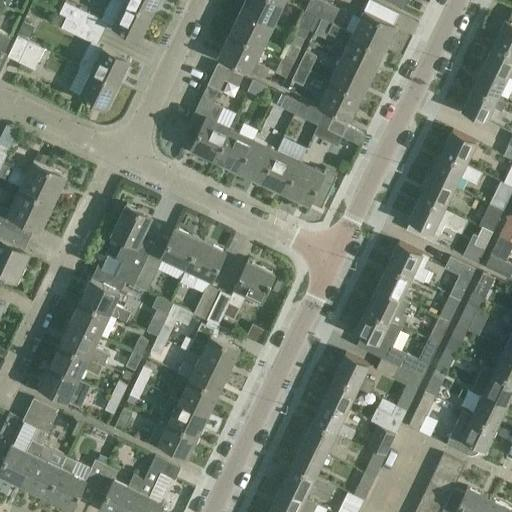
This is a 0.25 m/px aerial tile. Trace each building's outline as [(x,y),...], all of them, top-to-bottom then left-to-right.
[(141,38),(153,13),(125,0),(110,0),(102,18),(87,11),(66,1),(60,13),(67,16),(102,32),(107,20),(113,23),(113,24),(141,38)] [(125,0),(153,13),(159,0),(125,0)] [(273,23),(283,0),(246,0),(243,8),(273,23)] [(319,16),(326,2),(322,0),(310,0),(306,10),(316,15),(319,16)] [(395,24),(400,13),(373,0),(369,0),(354,33),(385,48),(397,24),(395,24)] [(386,0),(405,9),(408,0),(386,0)] [(341,9),(326,2),(319,16),(323,18),(333,23),(341,9)] [(261,46),(273,23),(243,8),(231,32),(261,46)] [(304,38),(316,15),(306,10),(295,34),(304,38)] [(511,12),(509,19),(507,19),(496,41),(511,48),(511,12)] [(0,20),(2,16),(0,14),(0,57),(11,34),(0,29),(0,20)] [(131,60),(104,46),(97,43),(102,32),(67,16),(62,27),(77,34),(92,40),(80,65),(82,66),(119,84),(131,60)] [(329,32),(333,23),(323,18),(313,38),(323,42),(325,38),(326,38),(329,32)] [(29,40),(35,27),(23,21),(17,35),(29,40)] [(385,48),(354,33),(333,23),(329,32),(349,42),(342,56),(374,71),(385,48)] [(255,60),(261,46),(231,32),(219,56),(265,78),(270,68),(255,60)] [(293,61),(304,38),(295,34),(293,32),(288,41),(289,42),(282,56),(293,61)] [(45,48),(29,40),(17,35),(8,55),(35,69),(45,48)] [(511,76),(511,48),(496,41),(485,64),(509,75),(511,76)] [(300,66),(309,70),(311,71),(318,56),(307,51),(300,66)] [(282,86),(293,61),(282,56),(275,70),(277,71),(272,81),(282,86)] [(362,96),(374,71),(342,56),(331,81),(362,96)] [(215,158),(230,126),(216,119),(223,104),(213,99),(224,76),(239,83),(243,74),(219,62),(189,124),(200,129),(192,147),(215,158)] [(498,97),(508,75),(509,75),(485,64),(474,86),(498,97)] [(107,108),(119,84),(82,66),(71,90),(80,94),(107,108)] [(304,85),(311,71),(309,70),(300,66),(293,80),(304,85)] [(263,97),(268,86),(253,79),(248,90),(263,97)] [(351,119),(362,96),(331,81),(319,104),(351,119)] [(506,102),(498,97),(474,86),(463,109),(487,120),(494,106),(502,110),(506,102)] [(294,112),(299,101),(285,94),(280,105),(294,112)] [(318,123),(323,112),(299,101),(294,112),(318,123)] [(342,134),(347,123),(333,117),(328,128),(342,134)] [(238,169),(253,137),(230,126),(215,158),(238,169)] [(454,129),(443,152),(466,163),(477,140),(454,129)] [(262,180),(277,148),(253,137),(238,169),(262,180)] [(4,162),(11,148),(0,142),(0,174),(21,185),(54,201),(67,175),(34,159),(28,174),(4,162)] [(285,191),(300,159),(277,148),(262,180),(285,191)] [(483,171),(466,163),(443,152),(432,174),(455,185),(461,174),(478,182),(483,171)] [(322,207),(338,173),(326,168),(325,171),(300,159),(285,191),(310,203),(311,201),(322,207)] [(445,208),(455,186),(455,185),(432,174),(421,196),(445,208)] [(511,191),(511,185),(504,182),(501,180),(491,202),(504,208),(511,191)] [(41,228),(54,201),(21,185),(9,209),(0,204),(0,222),(30,237),(36,226),(41,228)] [(468,219),(447,209),(445,208),(421,196),(410,219),(430,228),(440,234),(445,224),(462,232),(468,219)] [(493,231),(504,208),(491,202),(480,225),(482,226),(493,231)] [(116,275),(127,281),(135,284),(149,255),(155,243),(142,237),(153,215),(127,203),(113,233),(125,239),(116,258),(123,261),(116,275)] [(510,239),(511,234),(511,212),(500,235),(510,239)] [(30,251),(25,248),(30,237),(0,222),(0,271),(6,275),(7,273),(17,278),(30,251)] [(189,266),(201,238),(176,226),(163,254),(189,266)] [(484,250),(493,231),(482,226),(473,245),(484,250)] [(430,228),(426,237),(437,242),(441,234),(440,234),(430,228)] [(227,250),(201,238),(189,266),(181,281),(195,287),(201,272),(214,278),(227,250)] [(430,256),(423,253),(423,252),(400,241),(388,264),(412,276),(424,282),(430,270),(425,267),(430,256)] [(511,264),(501,258),(491,253),(485,266),(506,276),(511,264)] [(161,262),(149,255),(135,284),(148,290),(161,262)] [(476,268),(451,256),(445,267),(460,274),(450,294),(461,299),(472,276),(476,268)] [(229,301),(223,314),(224,314),(234,319),(241,307),(248,292),(263,299),(275,273),(248,260),(232,294),(229,301)] [(402,297),(412,276),(388,264),(378,286),(402,297)] [(116,303),(127,281),(116,275),(103,269),(97,280),(92,277),(81,299),(112,314),(127,321),(132,311),(116,303)] [(278,278),(273,289),(285,294),(290,283),(278,278)] [(489,285),(479,280),(468,302),(478,307),(489,285)] [(206,318),(220,288),(208,282),(194,312),(195,312),(206,318)] [(404,314),(409,302),(409,301),(402,297),(378,286),(367,308),(403,325),(404,326),(408,316),(404,314)] [(221,289),(207,318),(219,324),(224,314),(223,314),(229,301),(232,294),(221,289)] [(450,322),(461,299),(450,294),(439,317),(450,322)] [(170,313),(174,303),(159,296),(155,306),(170,313)] [(101,335),(112,314),(81,299),(71,321),(101,335)] [(467,330),(478,307),(468,302),(457,325),(467,330)] [(189,325),(195,312),(194,312),(174,303),(170,313),(158,336),(168,340),(178,319),(189,325)] [(393,345),(403,325),(367,308),(356,331),(365,335),(361,345),(358,343),(358,344),(383,356),(424,376),(439,343),(429,338),(419,358),(393,345)] [(439,343),(450,322),(439,317),(429,338),(439,343)] [(96,346),(101,335),(71,321),(60,343),(104,364),(110,353),(96,346)] [(201,323),(188,350),(199,355),(230,370),(241,347),(210,333),(212,328),(201,323)] [(456,353),(467,330),(457,325),(446,348),(456,353)] [(143,355),(148,345),(150,341),(140,336),(133,351),(143,355)] [(161,354),(168,340),(158,336),(152,350),(161,354)] [(104,364),(60,343),(50,364),(81,379),(86,368),(99,375),(104,364)] [(511,377),(511,349),(506,347),(495,369),(511,377)] [(446,374),(456,353),(446,348),(436,369),(446,374)] [(136,370),(143,355),(133,351),(127,365),(136,370)] [(364,376),(369,365),(370,363),(346,352),(335,375),(358,387),(370,393),(376,382),(364,376)] [(219,392),(230,370),(199,355),(194,366),(182,361),(176,372),(188,377),(219,392)] [(424,376),(383,356),(377,368),(394,376),(393,377),(407,383),(397,405),(408,410),(424,376)] [(92,384),(81,379),(50,364),(39,387),(69,401),(81,407),(92,384)] [(484,364),(473,386),(484,392),(508,403),(511,394),(511,377),(495,369),(484,364)] [(154,369),(145,365),(138,380),(147,384),(154,369)] [(435,397),(446,374),(436,369),(425,392),(435,397)] [(348,409),(358,387),(335,375),(324,397),(348,409)] [(209,413),(219,392),(188,377),(178,399),(209,413)] [(129,385),(128,384),(120,380),(113,394),(122,399),(129,385)] [(140,398),(147,384),(138,380),(131,394),(140,398)] [(419,430),(435,397),(425,392),(409,425),(419,430)] [(497,425),(508,403),(484,392),(473,414),(497,425)] [(115,414),(122,399),(113,394),(106,409),(115,414)] [(341,422),(348,409),(324,397),(314,419),(337,431),(352,438),(356,429),(341,422)] [(54,422),(60,410),(35,398),(29,409),(54,422)] [(397,432),(408,410),(397,405),(383,398),(378,407),(372,420),(379,424),(397,432)] [(198,435),(209,413),(178,399),(173,410),(163,406),(158,417),(167,421),(168,421),(198,435)] [(133,413),(124,408),(117,423),(126,427),(133,413)] [(0,472),(24,484),(44,444),(54,422),(29,409),(23,421),(38,428),(27,450),(13,443),(0,469),(0,472)] [(486,448),(497,426),(497,425),(473,414),(463,409),(447,443),(469,453),(471,454),(472,454),(474,453),(475,453),(476,452),(477,452),(478,451),(479,450),(480,446),(486,448)] [(327,453),(337,431),(314,419),(303,442),(327,453)] [(188,457),(198,435),(168,421),(167,421),(157,442),(188,457)] [(386,454),(397,432),(379,424),(374,434),(381,437),(376,449),(386,454)] [(316,475),(327,453),(303,442),(292,464),(316,475)] [(48,496),(68,455),(44,444),(24,484),(48,496)] [(375,477),(386,454),(376,449),(365,472),(375,477)] [(460,474),(465,463),(444,453),(439,463),(460,474)] [(68,455),(48,496),(73,508),(79,495),(90,500),(96,489),(108,464),(96,458),(92,467),(78,460),(68,455)] [(176,478),(181,467),(156,455),(145,478),(128,511),(159,511),(164,502),(150,495),(161,471),(176,478)] [(455,485),(460,474),(439,463),(434,474),(455,485)] [(113,511),(128,511),(145,478),(134,473),(128,485),(114,478),(119,469),(108,464),(96,489),(107,494),(101,506),(113,511)] [(336,485),(316,475),(292,464),(282,486),(305,497),(309,490),(329,500),(336,485)] [(364,499),(375,477),(365,472),(354,494),(364,499)] [(454,487),(455,485),(434,474),(428,485),(450,495),(454,487)] [(445,506),(450,495),(428,485),(423,496),(445,506)] [(277,511),(313,511),(318,504),(305,497),(282,486),(271,509),(277,511)] [(483,511),(491,497),(468,486),(465,493),(454,487),(450,495),(445,506),(442,511),(483,511)] [(358,511),(364,499),(354,494),(349,491),(338,511),(358,511)] [(442,511),(445,506),(423,496),(418,507),(429,511),(442,511)] [(511,511),(511,510),(511,507),(491,497),(483,511),(511,511)]
